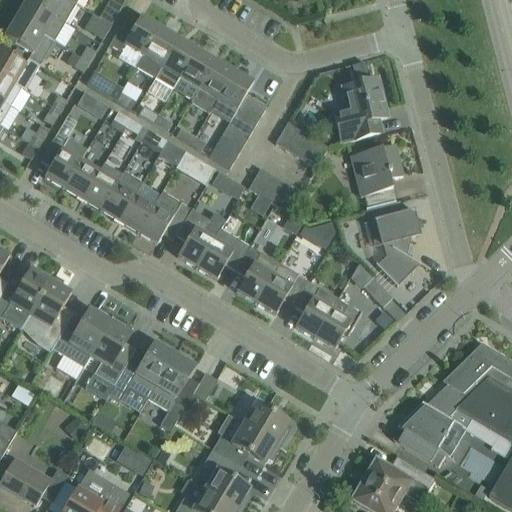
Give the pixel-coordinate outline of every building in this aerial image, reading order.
[(64,25),(75,6),(64,0),(26,0),(25,2),(64,25)] [(111,28),(117,17),(127,0),(111,0),(99,20),(103,22),(111,28)] [(14,21),(53,44),(64,25),(25,2),(14,21)] [(142,58),(159,30),(140,18),(128,39),(117,33),(108,48),(120,55),(124,48),(142,58)] [(39,69),(42,64),(53,44),(14,21),(3,40),(32,57),(31,57),(28,63),(39,69)] [(105,38),(111,28),(103,22),(96,33),(105,38)] [(154,81),(178,41),(159,30),(142,58),(136,70),(154,81)] [(172,92),(196,52),(178,41),(154,81),(172,92)] [(89,65),(95,55),(86,49),(80,60),(89,65)] [(24,93),(39,69),(28,63),(26,61),(23,66),(0,52),(0,77),(14,86),(21,90),(21,91),(24,93)] [(191,103),(215,63),(196,52),(172,92),(182,98),(191,103)] [(83,75),(89,65),(80,60),(74,70),(83,75)] [(210,114),(217,102),(234,74),(215,63),(191,103),(190,105),(209,116),(210,114)] [(361,68),(348,71),(350,79),(363,76),(361,68)] [(229,125),(233,118),(239,108),(245,97),(253,85),(234,74),(217,102),(210,114),(229,125)] [(10,109),(21,91),(21,90),(14,86),(0,77),(0,103),(10,109)] [(387,119),(377,81),(342,90),(342,92),(343,92),(343,91),(348,89),(353,110),(333,116),(341,147),(379,137),(375,122),(387,119)] [(111,95),(108,99),(115,103),(117,99),(111,95)] [(125,110),(130,101),(120,95),(117,99),(115,103),(115,104),(125,110)] [(260,120),(266,110),(245,97),(239,108),(260,120)] [(60,114),(66,103),(57,98),(51,109),(60,114)] [(0,103),(0,125),(10,109),(0,103)] [(98,103),(91,115),(100,121),(107,109),(98,103)] [(254,130),(260,120),(239,108),(233,118),(254,130)] [(54,124),(60,114),(51,109),(45,119),(54,124)] [(152,126),(157,117),(143,109),(138,117),(152,126)] [(125,130),(130,122),(118,115),(113,123),(125,130)] [(166,134),(172,126),(157,117),(152,126),(166,134)] [(247,141),(254,130),(233,118),(229,125),(227,128),(247,141)] [(137,137),(142,129),(130,122),(125,130),(137,137)] [(285,152),(297,131),(287,125),(275,146),(285,152)] [(241,151),(247,141),(227,128),(221,139),(241,151)] [(189,148),(195,139),(180,131),(175,139),(189,148)] [(295,158),(307,138),(297,131),(285,152),(295,158)] [(38,151),(44,141),(35,135),(29,146),(38,151)] [(159,155),(166,144),(154,137),(147,148),(159,155)] [(305,164),(318,144),(307,138),(295,158),(305,164)] [(64,145),(54,139),(39,163),(50,169),(44,180),(63,191),(80,163),(79,163),(86,152),(67,140),(64,145)] [(200,154),(205,146),(195,139),(189,148),(200,154)] [(235,161),(241,151),(221,139),(215,149),(235,161)] [(159,155),(158,157),(176,168),(185,155),(166,144),(159,155)] [(316,170),(328,150),(318,144),(305,164),(316,170)] [(394,147),(350,159),(360,200),(363,199),(366,211),(365,211),(365,213),(375,210),(395,205),(389,182),(402,179),(394,147)] [(229,171),(235,161),(215,149),(208,159),(229,171)] [(81,202),(98,174),(80,163),(63,191),(81,202)] [(100,213),(122,176),(104,165),(98,174),(81,202),(100,213)] [(258,198),(270,177),(260,171),(247,192),(258,198)] [(136,196),(142,185),(123,174),(122,176),(100,213),(118,224),(135,196),(136,196)] [(268,204),(280,183),(270,177),(258,198),(268,204)] [(278,210),(291,189),(280,183),(268,204),(278,210)] [(289,216),(301,196),(291,189),(278,210),(289,216)] [(175,238),(191,212),(161,195),(154,207),(137,235),(156,247),(162,236),(173,243),(175,238)] [(137,235),(154,207),(136,196),(135,196),(118,224),(137,235)] [(375,210),(365,213),(375,249),(382,247),(384,257),(376,266),(374,264),(373,265),(382,274),(396,289),(397,288),(396,287),(417,266),(419,267),(420,266),(404,257),(408,240),(418,238),(412,214),(414,214),(414,213),(403,215),(400,204),(395,205),(375,210)] [(208,222),(191,212),(175,238),(186,245),(178,258),(177,258),(176,259),(196,271),(219,232),(219,231),(224,222),(212,215),(208,222)] [(304,230),(300,238),(324,253),(333,237),(330,228),(310,233),(304,230)] [(234,274),(245,256),(249,249),(219,232),(196,271),(216,282),(217,281),(216,281),(224,267),(234,274)] [(255,306),(279,266),(260,255),(260,256),(249,249),(245,256),(234,274),(245,280),(236,293),(235,294),(255,306)] [(0,297),(7,285),(0,281),(0,273),(9,259),(0,253),(0,297)] [(293,309),(308,284),(297,278),(297,277),(279,266),(255,306),(275,318),(276,316),(275,316),(283,303),(293,309)] [(21,332),(22,330),(50,283),(29,271),(17,291),(7,285),(0,297),(0,318),(1,320),(21,332)] [(382,310),(392,301),(373,280),(363,290),(368,295),(382,310)] [(50,353),(51,352),(67,326),(69,322),(59,316),(71,296),(50,283),(22,330),(39,347),(50,353)] [(314,341),(337,302),(308,284),(293,309),(303,315),(296,328),(295,328),(294,329),(314,341)] [(360,315),(347,308),(337,302),(314,341),(334,353),(334,351),(343,335),(348,338),(361,315),(360,314),(360,315)] [(77,332),(67,326),(51,352),(82,370),(89,359),(109,324),(112,321),(99,313),(97,317),(89,312),(77,332)] [(384,314),(375,323),(384,331),(392,323),(384,314)] [(109,324),(89,359),(100,365),(93,377),(113,388),(122,373),(129,363),(118,357),(130,337),(122,332),(124,328),(112,321),(109,324)] [(147,402),(174,357),(153,345),(135,376),(133,380),(127,390),(147,402)] [(448,388),(435,400),(457,413),(498,438),(511,445),(511,462),(490,500),(511,511),(511,364),(482,347),(443,385),(448,388)] [(175,400),(176,400),(194,369),(174,357),(147,402),(167,414),(173,404),(175,400)] [(113,388),(108,397),(119,404),(127,390),(133,380),(122,373),(113,388)] [(204,403),(216,383),(204,376),(192,396),(204,403)] [(400,431),(393,443),(410,453),(438,470),(445,458),(449,460),(462,438),(459,432),(462,427),(449,420),(457,413),(435,400),(428,407),(423,404),(398,430),(400,431)] [(167,414),(159,428),(170,434),(184,410),(173,404),(167,414)] [(280,448),(288,433),(285,431),(288,425),(255,405),(242,426),(280,448)] [(76,443),(88,430),(76,419),(64,431),(76,443)] [(0,461),(16,434),(0,424),(0,461)] [(280,448),(242,426),(232,444),(220,437),(212,452),(234,466),(242,453),(264,466),(267,460),(271,462),(280,448)] [(236,511),(241,511),(249,500),(245,498),(249,491),(227,478),(234,466),(212,452),(203,467),(214,474),(203,492),(236,511)] [(142,456),(137,464),(147,471),(148,470),(152,462),(142,456)] [(436,482),(414,469),(397,459),(390,471),(378,464),(369,478),(364,488),(354,503),(368,511),(395,511),(405,496),(421,506),(436,482)] [(48,482),(13,462),(0,484),(0,488),(35,509),(41,499),(50,504),(66,477),(55,471),(48,482)] [(118,511),(127,496),(87,473),(68,506),(64,511),(118,511)] [(143,484),(138,495),(147,499),(152,488),(143,484)] [(236,511),(203,492),(197,504),(185,497),(181,503),(176,511),(236,511)]
